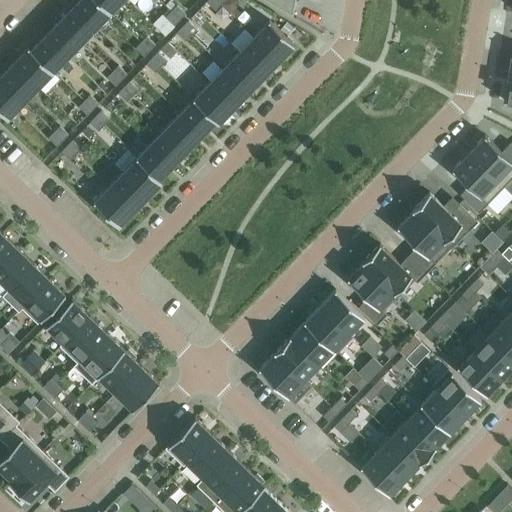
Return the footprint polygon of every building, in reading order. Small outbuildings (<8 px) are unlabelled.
[(111,11),(99,0),(77,0),(73,4),(96,26),(111,11)] [(122,0),(99,0),(111,11),(122,0)] [(221,4),(216,0),(207,0),(206,1),(215,10),(221,4)] [(266,0),(296,17),(293,15),(295,0),(266,0)] [(73,4),(59,19),(82,42),(96,26),(73,4)] [(171,10),(179,19),(185,13),(176,5),(171,10)] [(174,25),(179,19),(171,10),(165,16),(174,25)] [(82,42),(59,19),(44,35),(67,57),(82,42)] [(254,35),(279,60),(294,44),(269,19),(254,35)] [(188,21),(182,26),(191,35),(196,29),(188,21)] [(191,35),(182,26),(176,32),(185,41),(191,35)] [(67,57),(44,35),(31,48),(28,46),(27,47),(52,72),(67,57)] [(265,75),(279,60),(254,35),(239,50),(265,75)] [(141,42),(149,50),(155,44),(146,36),(141,42)] [(144,56),(149,50),(141,42),(135,47),(144,56)] [(52,72),(27,47),(12,62),(38,87),(52,72)] [(250,90),(265,75),(239,50),(225,65),(250,90)] [(157,52),(152,58),(161,66),(166,60),(157,52)] [(161,66),(152,58),(146,63),(155,72),(161,66)] [(12,62),(0,74),(0,80),(23,102),(38,87),(12,62)] [(112,71),(121,79),(127,74),(118,65),(112,71)] [(236,105),(250,90),(225,65),(210,80),(236,105)] [(121,79),(112,71),(107,77),(115,85),(121,79)] [(511,77),(507,77),(503,100),(511,101),(511,77)] [(23,102),(0,80),(0,110),(8,118),(23,102)] [(196,95),(221,120),(236,105),(210,80),(196,95)] [(129,81),(123,87),(132,95),(138,89),(129,81)] [(132,95),(123,87),(118,93),(127,101),(132,95)] [(84,100),(93,109),(98,103),(89,94),(84,100)] [(218,123),(221,120),(196,95),(181,110),(204,132),(216,120),(218,123)] [(87,115),(93,109),(84,100),(78,106),(87,115)] [(101,110),(95,116),(104,125),(110,119),(101,110)] [(166,125),(189,147),(204,132),(181,110),(166,125)] [(104,125),(95,116),(89,122),(98,131),(104,125)] [(166,125),(152,140),(175,162),(189,147),(166,125)] [(54,132),(62,140),(68,134),(59,126),(54,132)] [(57,146),(62,140),(54,132),(48,137),(57,146)] [(484,134),(468,151),(504,186),(511,177),(511,143),(510,142),(501,151),(484,134)] [(72,140),(67,146),(75,154),(81,148),(72,140)] [(160,177),(175,162),(152,140),(137,155),(160,177)] [(75,154),(67,146),(61,152),(70,160),(75,154)] [(504,186),(468,151),(451,168),(468,185),(460,194),(478,212),(504,186)] [(160,178),(160,177),(137,155),(123,170),(148,195),(162,181),(160,178)] [(134,210),(148,195),(123,170),(108,185),(134,210)] [(119,226),(134,210),(108,185),(93,201),(119,226)] [(413,209),(452,247),(477,221),(459,203),(450,212),(429,192),(413,209)] [(451,247),(452,247),(413,209),(412,209),(413,210),(397,226),(417,246),(409,255),(426,272),(450,247),(451,247)] [(3,234),(0,236),(0,268),(19,249),(3,234)] [(380,243),(363,260),(399,295),(414,279),(417,281),(426,272),(409,255),(400,263),(380,243)] [(34,264),(19,249),(0,268),(0,280),(8,288),(2,295),(3,296),(34,264)] [(399,295),(363,260),(362,261),(363,262),(347,278),(367,297),(359,306),(376,323),(386,314),(382,310),(397,295),(398,296),(399,295)] [(148,289),(163,271),(152,263),(138,280),(148,289)] [(25,304),(50,279),(34,264),(3,296),(18,311),(25,304)] [(150,295),(163,301),(165,296),(179,303),(187,287),(160,274),(150,295)] [(478,277),(469,286),(475,292),(483,283),(478,277)] [(65,294),(50,279),(25,304),(41,319),(65,294)] [(475,292),(469,286),(461,295),(467,300),(475,292)] [(335,289),(320,305),(352,336),(353,336),(349,332),(364,317),(335,289)] [(60,346),(90,315),(72,298),(45,325),(63,342),(59,345),(60,346)] [(337,352),(352,336),(320,305),(304,321),(337,352)] [(439,317),(445,323),(453,314),(448,308),(439,317)] [(511,308),(503,319),(511,327),(511,308)] [(73,365),(74,366),(107,332),(90,315),(60,346),(76,362),(73,365)] [(437,331),(445,323),(439,317),(431,326),(437,331)] [(511,327),(503,319),(488,334),(511,357),(511,327)] [(336,353),(337,352),(304,321),(289,336),(318,364),(333,349),(336,353)] [(74,366),(91,383),(124,348),(107,332),(74,366)] [(511,366),(511,357),(488,334),(473,349),(470,346),(469,346),(502,378),(511,366)] [(274,352),(310,386),(311,385),(304,379),(318,364),(289,336),(274,352)] [(390,358),(398,349),(392,344),(384,353),(390,358)] [(486,394),(502,378),(469,346),(453,363),(486,394)] [(115,393),(142,365),(133,357),(135,356),(128,349),(127,351),(124,348),(91,383),(98,376),(115,393)] [(295,402),(310,386),(274,352),(259,368),(295,402)] [(408,361),(402,355),(394,364),(400,369),(408,361)] [(26,370),(31,376),(33,373),(35,372),(36,371),(40,367),(34,361),(26,370)] [(159,382),(142,365),(115,393),(133,410),(159,382)] [(370,367),(361,376),(367,381),(376,372),(370,367)] [(432,384),(465,416),(481,399),(448,368),(432,384)] [(367,381),(361,376),(353,384),(359,390),(367,381)] [(49,392),(57,383),(51,377),(43,386),(49,392)] [(381,377),(372,386),(378,392),(387,383),(381,377)] [(63,389),(57,383),(49,392),(54,397),(63,389)] [(421,403),(450,431),(465,416),(432,384),(432,385),(435,388),(421,403)] [(378,392),(372,386),(364,395),(370,400),(378,392)] [(331,407),(337,412),(346,403),(340,398),(331,407)] [(0,438),(1,440),(16,425),(19,421),(0,402),(0,438)] [(421,403),(406,419),(435,447),(450,431),(421,403)] [(329,421),(337,412),(331,407),(323,415),(329,421)] [(351,409),(342,417),(348,423),(357,414),(351,409)] [(83,425),(92,417),(86,411),(77,420),(83,425)] [(165,447),(183,465),(213,434),(195,416),(165,447)] [(97,422),(92,417),(83,425),(89,431),(97,422)] [(348,423),(342,417),(334,426),(340,432),(348,423)] [(406,419),(391,434),(420,462),(435,447),(406,419)] [(10,482),(11,483),(43,450),(16,425),(1,440),(10,448),(0,458),(0,468),(12,480),(10,482)] [(213,434),(183,465),(187,462),(203,477),(196,484),(197,485),(230,450),(213,434)] [(373,446),(372,446),(405,478),(420,462),(391,434),(377,449),(373,446)] [(405,478),(372,446),(357,463),(389,494),(405,478)] [(43,450),(11,483),(29,500),(45,482),(54,491),(69,476),(43,450)] [(214,501),(230,485),(247,467),(230,450),(197,485),(214,501)] [(214,501),(224,511),(236,511),(264,484),(262,481),(263,480),(256,473),(255,475),(247,467),(230,485),(214,501)] [(145,486),(154,494),(160,488),(151,480),(145,486)] [(267,511),(278,501),(263,486),(265,484),(264,484),(236,511),(267,511)] [(162,503),(171,511),(177,505),(168,497),(162,503)] [(289,511),(278,501),(267,511),(289,511)]
